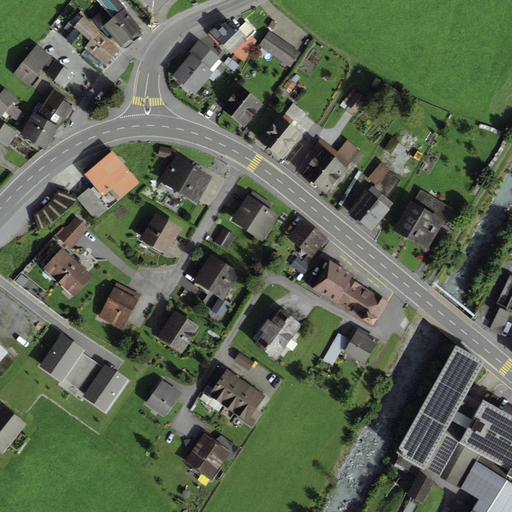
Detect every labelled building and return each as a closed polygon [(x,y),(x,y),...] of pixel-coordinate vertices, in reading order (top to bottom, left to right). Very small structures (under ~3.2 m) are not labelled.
[(103,0),(103,1),(118,16),(114,19),(130,38),(139,30),(130,20),(129,18),(124,12),(126,11),(115,0),(103,0)] [(144,0),(155,12),(167,0),(144,0)] [(113,36),(120,45),(130,38),(114,19),(110,22),(102,12),(93,20),(109,39),(113,36)] [(98,35),(99,34),(78,15),(70,24),(82,34),(79,38),(75,34),(70,40),(75,44),(73,45),(83,53),(87,48),(105,64),(116,51),(98,35)] [(228,22),(208,35),(218,45),(221,42),(231,53),(233,51),(236,54),(231,60),(239,65),(242,60),(243,61),(250,50),(240,44),(245,39),(247,40),(251,36),(256,32),(246,22),(237,31),(228,22)] [(289,56),(294,60),(298,53),(270,33),(265,40),(270,43),(266,49),(285,62),(289,56)] [(240,44),(250,50),(256,41),(251,36),(247,40),(245,39),(240,44)] [(261,46),(266,49),(270,43),(265,40),(261,46)] [(185,59),(188,61),(201,45),(199,43),(185,59)] [(218,59),(201,45),(188,61),(175,77),(185,85),(189,81),(198,88),(210,74),(208,71),(218,59)] [(37,48),(17,74),(28,83),(35,75),(49,58),(37,48)] [(285,62),(290,66),(294,60),(289,56),(285,62)] [(208,71),(210,74),(220,62),(218,59),(208,71)] [(48,72),(50,78),(62,86),(71,73),(56,62),(48,72)] [(28,83),(32,87),(39,78),(35,75),(28,83)] [(194,93),(198,88),(189,81),(185,85),(194,93)] [(289,83),(282,92),(286,95),(293,87),(289,83)] [(224,110),(245,126),(260,106),(241,89),(224,110)] [(6,90),(0,96),(0,116),(15,98),(6,90)] [(346,110),(349,106),(356,112),(365,100),(353,90),(341,105),(346,110)] [(44,105),(64,119),(71,109),(70,108),(60,101),(62,97),(53,91),(47,99),(44,105)] [(70,108),(73,105),(62,97),(60,101),(70,108)] [(34,114),(36,116),(44,105),(41,103),(34,114)] [(297,122),(298,123),(305,114),(293,104),(280,120),(291,129),(297,122)] [(36,116),(57,128),(64,119),(44,105),(36,116)] [(353,115),(356,112),(349,106),(346,110),(353,115)] [(13,107),(8,114),(17,121),(22,115),(13,107)] [(22,134),(45,149),(57,128),(36,116),(34,114),(22,134)] [(262,141),(282,157),(300,136),(291,129),(280,120),(279,119),(262,141)] [(0,139),(8,145),(16,134),(0,123),(0,139)] [(392,138),(384,150),(391,154),(399,142),(392,138)] [(332,159),(345,169),(359,151),(347,141),(332,159)] [(161,148),(159,155),(174,159),(175,152),(161,148)] [(83,170),(87,175),(106,160),(104,157),(104,154),(108,150),(108,149),(83,170)] [(107,210),(137,184),(108,150),(104,154),(104,157),(106,160),(87,175),(96,186),(99,190),(93,194),(90,190),(79,200),(95,220),(98,217),(107,210)] [(304,175),(325,193),(345,169),(332,159),(323,151),(304,175)] [(167,172),(162,180),(196,200),(209,179),(176,160),(169,173),(167,172)] [(376,184),(387,171),(381,166),(370,178),(376,184)] [(387,198),(400,180),(387,171),(376,184),(373,188),(387,198)] [(90,190),(93,194),(99,190),(96,186),(90,190)] [(370,190),(351,213),(371,230),(390,207),(370,190)] [(34,215),(39,232),(51,227),(62,220),(71,211),(78,200),(58,191),(54,198),(48,205),(41,211),(34,215)] [(441,223),(440,222),(448,209),(420,192),(412,206),(411,205),(396,230),(416,242),(426,248),(428,245),(441,223)] [(253,193),(235,220),(262,237),(276,217),(266,211),(270,204),(253,193)] [(98,217),(102,221),(110,214),(107,210),(98,217)] [(145,237),(144,238),(153,244),(165,251),(166,252),(179,230),(156,217),(152,225),(144,220),(137,232),(145,237)] [(65,231),(76,241),(88,228),(77,218),(65,231)] [(322,239),(303,224),(291,239),(309,254),(303,261),(310,266),(323,250),(317,245),(322,239)] [(224,230),(216,242),(227,248),(234,236),(224,230)] [(65,231),(60,236),(71,247),(76,241),(65,231)] [(428,245),(426,248),(416,242),(414,244),(426,251),(429,246),(428,245)] [(163,255),(165,251),(153,244),(150,248),(163,255)] [(54,273),(54,277),(57,280),(60,282),(77,264),(63,251),(58,256),(48,267),(54,273)] [(44,264),(48,267),(58,256),(55,253),(44,264)] [(237,275),(212,258),(194,286),(208,294),(211,290),(223,297),(223,296),(237,275)] [(297,270),(303,263),(297,258),(291,265),(297,270)] [(304,275),(310,268),(303,263),(297,270),(304,275)] [(349,280),(352,276),(330,263),(314,289),(372,326),(383,310),(386,304),(349,280)] [(76,293),(91,277),(77,264),(60,282),(63,285),(66,288),(70,287),(76,293)] [(57,280),(54,277),(54,273),(48,267),(44,271),(55,281),(57,280)] [(511,276),(510,275),(497,304),(511,310),(511,276)] [(112,320),(111,322),(122,328),(139,296),(118,284),(102,314),(112,320)] [(72,297),(76,293),(70,287),(66,288),(63,285),(61,287),(72,297)] [(211,290),(208,294),(208,295),(203,302),(211,318),(218,322),(231,301),(223,296),(223,297),(211,290)] [(490,329),(501,334),(510,314),(500,309),(490,329)] [(264,333),(256,344),(276,359),(300,326),(280,312),(271,323),(268,321),(261,331),(264,333)] [(175,315),(161,336),(182,350),(196,329),(175,315)] [(359,333),(348,351),(364,361),(374,342),(359,333)] [(62,338),(42,366),(62,380),(67,372),(79,380),(91,364),(78,355),(81,351),(62,338)] [(332,346),(340,351),(343,344),(336,340),(332,346)] [(332,346),(324,359),(332,364),(340,351),(332,346)] [(0,376),(14,361),(0,348),(0,376)] [(511,417),(493,407),(488,405),(483,402),(482,404),(477,412),(461,402),(465,395),(482,364),(457,350),(398,455),(401,456),(396,464),(410,471),(414,464),(419,466),(423,469),(424,468),(461,489),(480,455),(510,472),(507,476),(511,478),(511,417)] [(236,361),(248,369),(253,363),(240,355),(236,361)] [(91,364),(79,380),(91,389),(86,396),(105,410),(125,382),(105,368),(102,372),(98,369),(91,364)] [(213,381),(219,385),(227,373),(221,368),(212,380),(213,381)] [(211,406),(218,411),(223,404),(239,381),(227,373),(219,385),(213,381),(204,393),(210,398),(212,396),(215,398),(210,404),(211,406)] [(239,381),(223,404),(235,412),(251,389),(239,381)] [(163,383),(149,403),(164,414),(179,394),(163,383)] [(254,410),(262,397),(251,389),(235,412),(247,420),(245,422),(251,426),(260,414),(254,410)] [(211,406),(210,404),(215,398),(212,396),(210,398),(204,393),(200,398),(211,406)] [(477,412),(482,404),(465,395),(461,402),(477,412)] [(488,405),(493,407),(497,399),(493,397),(488,405)] [(0,449),(21,423),(5,410),(0,415),(0,449)] [(221,437),(218,442),(204,432),(196,444),(198,446),(195,451),(188,462),(195,467),(192,471),(200,476),(203,472),(210,477),(226,455),(231,458),(238,449),(221,437)] [(511,511),(511,484),(505,480),(507,476),(510,472),(480,455),(461,489),(479,500),(471,511),(511,511)] [(410,471),(414,474),(419,466),(414,464),(410,471)] [(420,502),(423,503),(434,483),(420,475),(410,494),(409,495),(415,499),(420,502)] [(449,511),(467,511),(470,508),(457,500),(449,511)]
